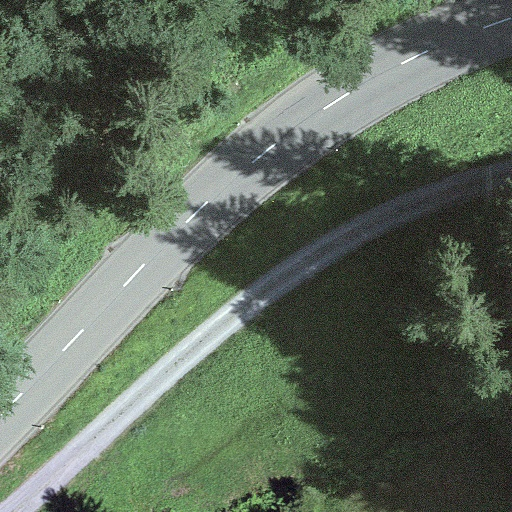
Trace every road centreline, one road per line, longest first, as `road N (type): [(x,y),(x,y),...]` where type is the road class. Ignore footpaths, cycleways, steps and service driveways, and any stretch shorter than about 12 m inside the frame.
road 1 (secondary): [(0,418),(188,222),(278,144),(418,56),(511,21)]
road 2 (track): [(16,511),(261,297),(371,226),(511,174)]
